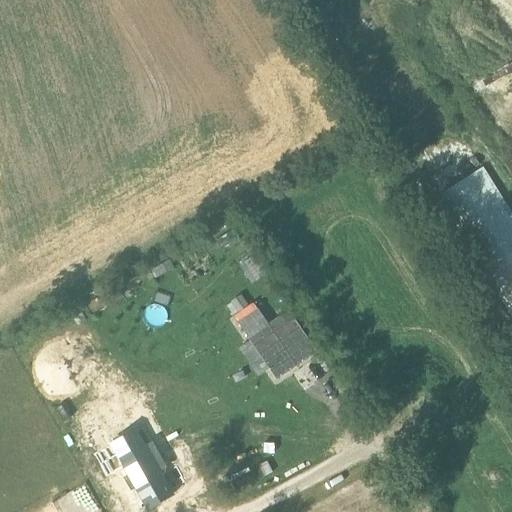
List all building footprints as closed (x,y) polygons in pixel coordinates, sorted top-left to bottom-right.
[(340,0),(367,41),(387,28),(368,0),(340,0)] [(511,0),(499,0),(511,24),(511,0)] [(475,5),(461,13),(479,43),(493,35),(475,5)] [(511,228),(484,180),(451,199),(454,199),(439,207),(460,244),(470,243),(479,258),(482,279),(500,310),(505,319),(511,317),(511,228)] [(169,261),(163,264),(167,273),(174,269),(169,261)] [(238,313),(239,314),(249,307),(241,295),(231,302),(238,313)] [(130,430),(85,455),(101,483),(116,475),(137,511),(147,511),(169,501),(151,467),(157,464),(145,446),(141,448),(130,430)]
